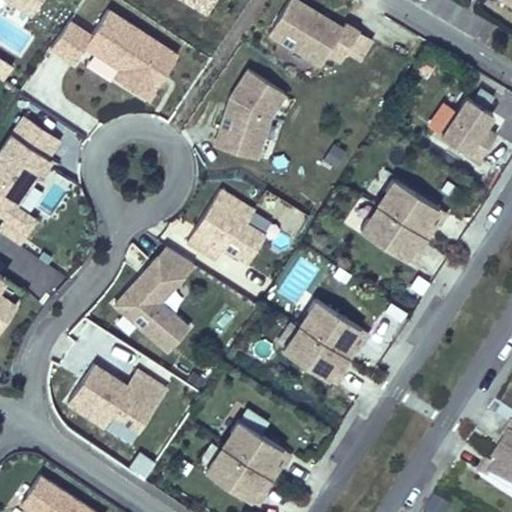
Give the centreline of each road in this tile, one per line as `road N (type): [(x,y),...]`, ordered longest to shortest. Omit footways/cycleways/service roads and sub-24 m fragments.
road 1 (residential): [(511,211),(315,511)]
road 2 (residential): [(19,419),(44,333),(108,257),(138,165)]
road 3 (residential): [(385,511),(511,319)]
road 4 (residential): [(19,419),(158,511)]
road 5 (residential): [(511,73),(389,0)]
